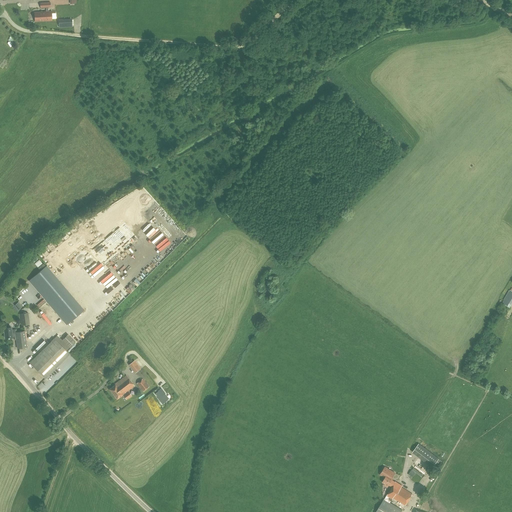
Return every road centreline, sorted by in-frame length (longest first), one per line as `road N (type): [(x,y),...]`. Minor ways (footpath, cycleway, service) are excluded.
road 1 (track): [(290,0),(240,46),(52,33)]
road 2 (unknown): [(11,364),(99,305),(107,286),(85,258),(93,239),(139,226)]
road 3 (unclassified): [(150,511),(0,352)]
